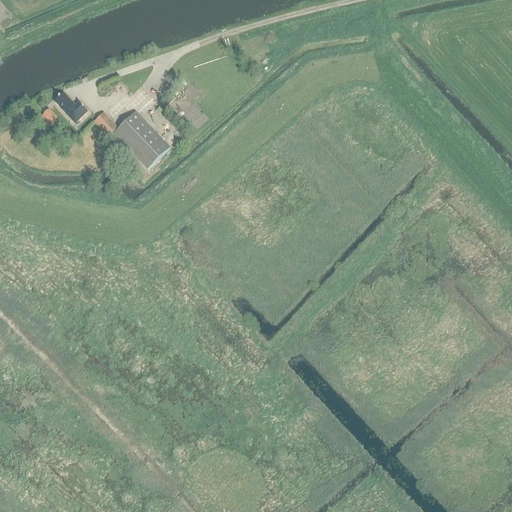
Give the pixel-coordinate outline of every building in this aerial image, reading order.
[(63,94),(54,103),(75,125),(87,113),(79,104),(75,107),(63,94)] [(58,119),(49,109),(42,116),(51,126),(58,119)] [(170,150),(136,114),(113,135),(147,172),(170,150)] [(118,129),(104,115),(93,125),(107,140),(118,129)] [(111,142),(107,146),(113,152),(117,148),(111,142)]
